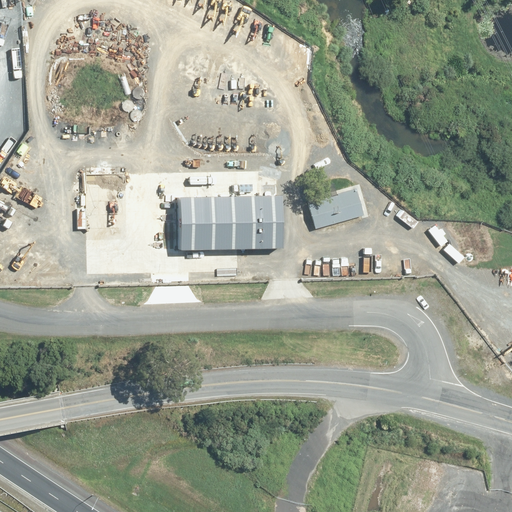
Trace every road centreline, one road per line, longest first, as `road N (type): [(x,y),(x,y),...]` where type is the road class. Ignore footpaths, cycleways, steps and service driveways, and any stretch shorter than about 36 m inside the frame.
road 1 (unclassified): [(0,309),(51,322),(379,312),(420,337),(435,399)]
road 2 (tertiary): [(0,420),(219,384),(317,383),(435,399)]
road 3 (track): [(307,256),(366,240),(428,242),(499,352),(511,359)]
